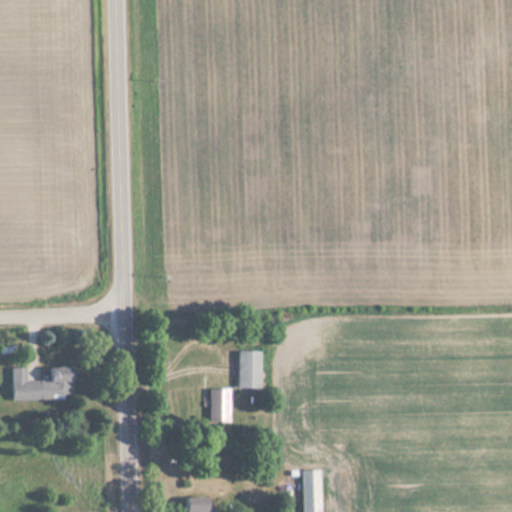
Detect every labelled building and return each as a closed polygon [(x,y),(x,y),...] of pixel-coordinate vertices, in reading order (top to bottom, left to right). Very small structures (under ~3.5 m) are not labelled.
[(257,351),(233,351),(233,389),(257,389),(257,351)] [(9,401),(69,399),(69,375),(47,375),(47,381),(24,381),(24,368),(8,368),(9,401)] [(206,423),(226,423),(226,389),(206,389),(206,423)] [(317,511),(317,471),(298,471),(297,511),(317,511)] [(202,499),(181,499),(181,511),(207,511),(202,511),(202,499)]
